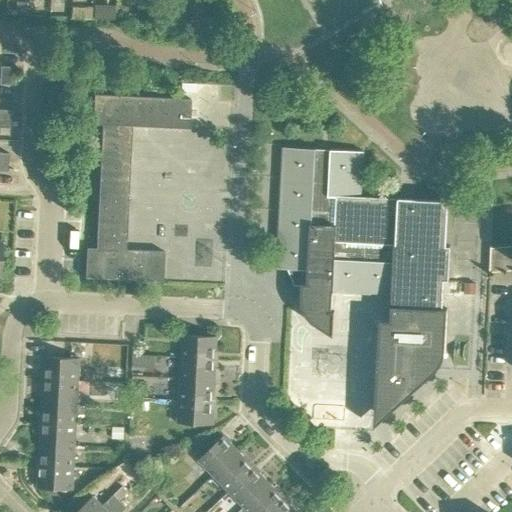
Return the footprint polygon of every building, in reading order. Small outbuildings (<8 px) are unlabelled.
[(187,26),(199,26),(200,5),(188,5),(187,26)] [(0,66),(0,75),(11,76),(12,67),(0,66)] [(11,76),(0,75),(0,84),(11,85),(11,76)] [(101,125),(95,248),(85,248),(84,277),(161,281),(163,252),(124,250),(131,126),(188,129),(189,99),(180,99),(93,95),(91,124),(101,125)] [(0,109),(0,118),(9,119),(10,110),(0,109)] [(9,119),(0,118),(0,127),(9,128),(9,119)] [(315,149),(282,147),(276,268),(294,269),(294,285),(301,286),(300,301),(301,306),(303,311),(308,319),(316,325),(325,329),(333,330),(334,311),(332,310),(332,292),(391,294),(389,320),(382,320),(378,396),(375,396),(374,412),(376,412),(382,410),(394,405),(402,399),(410,394),(430,375),(436,369),(440,365),(443,360),(444,355),(445,351),(446,308),(442,307),(443,280),(448,280),(450,246),(445,245),(448,201),(415,199),(400,198),(360,196),(363,151),(315,149)] [(490,272),(505,271),(503,246),(491,247),(491,245),(490,245),(489,272),(490,272)] [(505,271),(511,270),(511,245),(503,246),(505,271)] [(464,293),(475,293),(476,283),(465,282),(464,293)] [(181,335),(180,357),(215,359),(217,336),(181,335)] [(142,355),(133,354),(133,366),(142,367),(142,355)] [(44,356),(43,378),(78,380),(79,358),(44,356)] [(180,357),(179,378),(214,380),(215,359),(180,357)] [(97,380),(97,371),(86,370),(86,379),(97,380)] [(43,378),(42,400),(77,402),(78,380),(43,378)] [(179,378),(178,400),(213,402),(214,380),(179,378)] [(146,394),(147,385),(138,384),(138,394),(146,394)] [(42,400),(41,422),(76,423),(77,402),(42,400)] [(213,402),(178,400),(177,422),(212,424),(213,402)] [(41,422),(40,443),(75,445),(76,423),(41,422)] [(123,439),(123,427),(112,427),(112,439),(123,439)] [(198,460),(213,476),(239,451),(223,436),(198,460)] [(40,443),(38,465),(74,467),(75,445),(40,443)] [(213,476),(228,492),(254,467),(239,451),(213,476)] [(126,461),(117,470),(123,477),(132,468),(126,461)] [(74,467),(38,465),(37,487),(72,489),(74,467)] [(228,492),(243,507),(269,483),(254,467),(228,492)] [(243,507),(248,511),(269,511),(284,498),(269,483),(243,507)] [(62,500),(53,488),(47,493),(55,505),(62,500)] [(76,511),(108,511),(120,501),(113,494),(102,505),(93,496),(76,511)] [(297,511),(284,498),(269,511),(297,511)] [(108,511),(121,511),(126,507),(120,501),(108,511)] [(184,511),(201,511),(192,503),(186,510),(184,511)]
